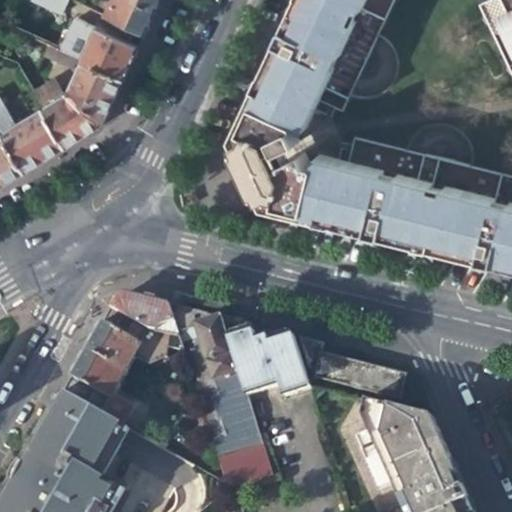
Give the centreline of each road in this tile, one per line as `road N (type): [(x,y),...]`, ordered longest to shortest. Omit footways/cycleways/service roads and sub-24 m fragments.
road 1 (residential): [(106,219),(404,294)]
road 2 (residential): [(106,219),(208,0)]
road 3 (residential): [(503,511),(404,294)]
road 4 (residential): [(0,402),(106,219)]
